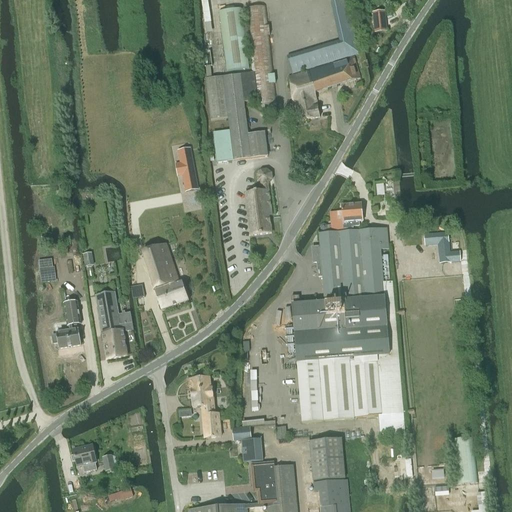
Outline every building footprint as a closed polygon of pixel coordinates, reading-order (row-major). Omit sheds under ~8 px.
[(360,55),(348,0),(329,0),(331,8),(330,8),(338,41),(287,57),(292,75),(360,55)] [(211,122),(229,119),(230,131),(213,133),(214,137),(217,164),(233,162),(232,161),(234,161),(267,157),(265,132),(248,134),(244,103),(257,101),(258,106),(255,106),(255,108),(274,116),(277,104),(273,104),(271,85),(275,84),(275,75),(270,76),(265,36),(270,36),(269,27),(266,27),(263,7),(247,9),(249,29),(244,29),(241,10),(219,13),(227,72),(249,69),(245,39),(251,38),(255,73),(240,74),(240,75),(224,77),(205,80),(211,122)] [(375,32),(387,30),(385,11),(373,12),(375,32)] [(293,106),(292,106),(295,122),(319,117),(315,93),(359,79),(353,58),(288,77),(293,106)] [(196,155),(187,157),(190,174),(199,172),(196,155)] [(268,184),(272,179),(271,173),(266,170),(260,170),(256,175),(257,181),(262,185),(263,185),(263,191),(244,193),(250,236),(271,234),(269,217),(272,216),(267,184),(268,184)] [(358,222),(362,222),(361,205),(341,207),(342,214),(332,215),(333,227),(326,227),(323,226),(321,227),(321,230),(325,232),(325,233),(354,230),(354,228),(358,227),(358,222)] [(155,291),(154,292),(161,311),(188,302),(181,282),(178,283),(165,246),(166,245),(157,221),(139,227),(147,252),(142,254),(155,291)] [(292,305),(303,425),(355,420),(355,419),(378,417),(380,437),(405,435),(404,415),(392,283),(383,284),(381,251),(389,251),(388,230),(319,236),(320,247),(312,248),(313,263),(317,263),(318,279),(323,278),(325,302),(292,305)] [(437,246),(438,265),(461,262),(460,251),(450,252),(448,232),(424,234),(425,247),(437,246)] [(50,268),(39,270),(42,285),(53,283),(50,268)] [(134,287),(131,287),(132,299),(134,299),(145,298),(143,286),(134,287)] [(114,294),(95,297),(107,360),(112,359),(112,360),(121,358),(126,357),(122,333),(132,332),(134,331),(131,313),(129,314),(125,314),(125,312),(122,312),(122,313),(122,315),(121,315),(119,315),(115,293),(114,294)] [(67,327),(68,332),(55,334),(56,335),(51,336),(53,345),(57,344),(58,350),(80,346),(78,330),(77,330),(76,325),(80,325),(77,303),(63,305),(66,327),(67,327)] [(210,379),(191,380),(192,392),(191,392),(191,399),(192,399),(193,409),(205,408),(208,439),(221,438),(219,415),(215,415),(212,389),(211,389),(210,379)] [(244,464),(263,462),(261,440),(251,441),(249,428),(232,430),(233,443),(242,442),(244,464)] [(456,485),(478,483),(473,438),(452,440),(456,485)] [(313,483),(345,480),(341,440),(310,443),(313,483)] [(84,474),(96,471),(95,464),(96,464),(92,447),(72,452),(76,468),(82,467),(84,474)] [(111,457),(102,459),(105,473),(114,471),(111,457)] [(245,506),(245,511),(246,511),(246,510),(267,508),(266,511),(296,511),(292,467),(274,468),(274,464),(263,465),(263,467),(253,468),(255,487),(258,487),(260,505),(246,506),(245,506)] [(349,511),(347,481),(313,484),(314,493),(319,492),(320,511),(349,511)] [(435,497),(449,496),(448,487),(434,488),(435,497)]
